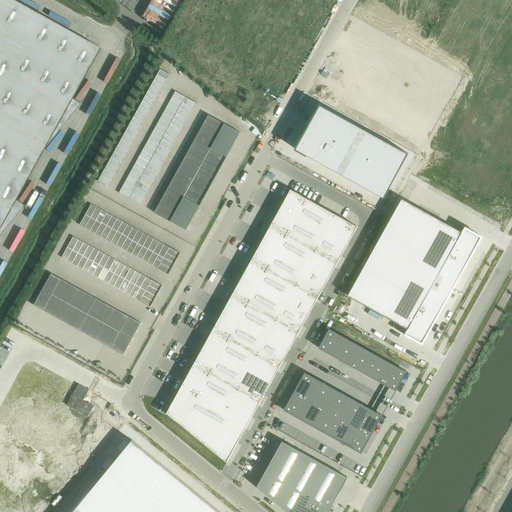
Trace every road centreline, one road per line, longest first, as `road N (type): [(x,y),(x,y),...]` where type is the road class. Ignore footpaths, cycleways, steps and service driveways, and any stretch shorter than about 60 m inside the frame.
road 1 (unclassified): [(259,511),(137,413),(132,397),(350,0)]
road 2 (tertiary): [(365,511),(511,250)]
